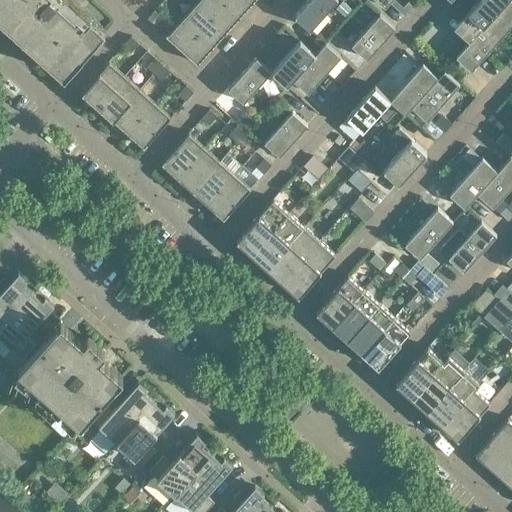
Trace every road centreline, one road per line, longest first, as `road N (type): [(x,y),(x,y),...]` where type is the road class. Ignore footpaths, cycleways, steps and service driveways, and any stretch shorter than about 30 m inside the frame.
road 1 (residential): [(330,511),(0,218)]
road 2 (residential): [(209,248),(436,0)]
road 3 (residential): [(290,320),(511,73)]
road 4 (residential): [(371,392),(511,235)]
